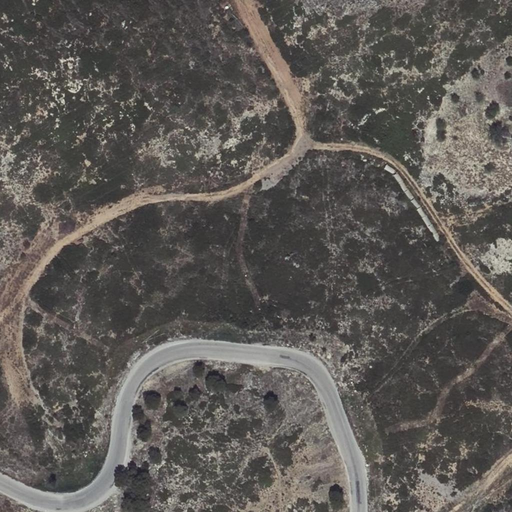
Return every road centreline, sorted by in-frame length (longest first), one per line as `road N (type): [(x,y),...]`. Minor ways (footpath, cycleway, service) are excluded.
road 1 (unclassified): [(359,511),(348,448),(324,384),(308,366),(194,350),(166,355),(139,373),(124,402),(109,484),(59,504),(0,483)]
road 2 (track): [(240,0),(300,132),(290,159),(222,192),(171,194),(84,232),(0,317)]
